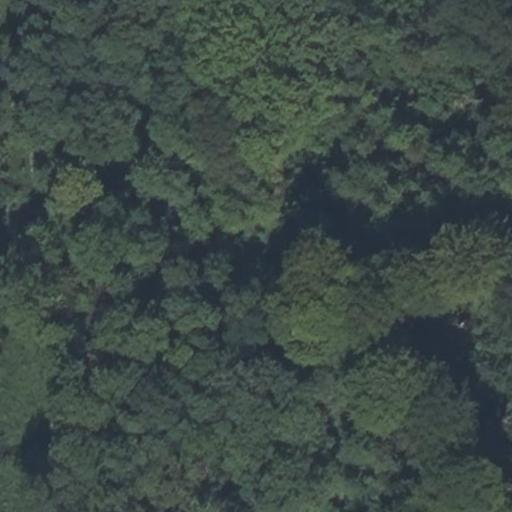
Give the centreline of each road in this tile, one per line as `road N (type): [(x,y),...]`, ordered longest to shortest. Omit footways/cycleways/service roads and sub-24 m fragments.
road 1 (track): [(356,511),(216,0)]
road 2 (unknown): [(33,511),(23,0)]
